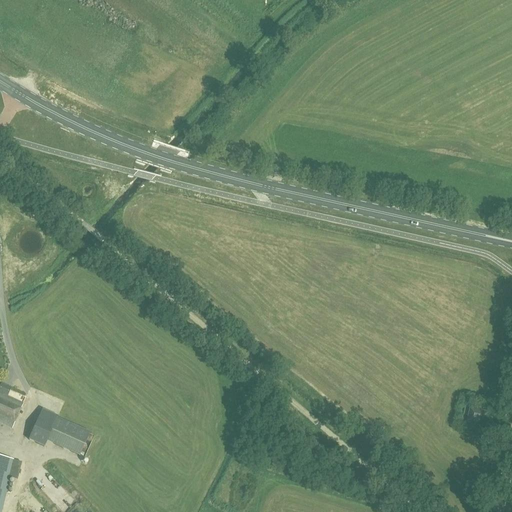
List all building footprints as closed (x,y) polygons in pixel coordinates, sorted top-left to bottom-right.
[(0,385),(0,393),(7,397),(11,388),(1,384),(0,385)] [(0,422),(12,429),(23,404),(7,397),(0,393),(0,422)] [(469,422),(487,426),(490,413),(478,410),(478,408),(472,406),(469,422)] [(29,440),(43,447),(46,441),(79,456),(90,433),(56,418),(57,416),(43,409),(29,440)] [(0,511),(8,478),(17,480),(21,463),(13,461),(13,460),(0,457),(0,511)] [(86,511),(77,498),(63,507),(67,511),(86,511)]
